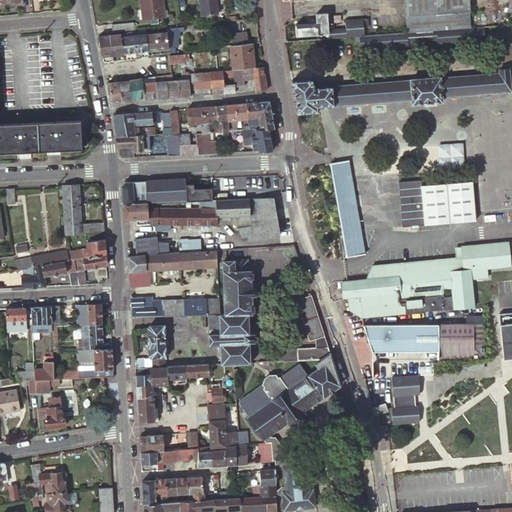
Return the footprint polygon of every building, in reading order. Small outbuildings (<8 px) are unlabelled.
[(160,0),(139,0),(142,20),(148,20),(149,24),(157,23),(157,19),(163,18),(160,0)] [(198,0),(200,16),(216,15),(214,0),(198,0)] [(404,0),(406,32),(469,28),(466,0),(404,0)] [(296,36),(329,34),(328,29),(327,13),(315,14),(316,23),(295,25),(296,36)] [(355,36),(365,35),(364,21),(343,23),(344,29),(328,29),(329,34),(329,38),(335,38),(355,36)] [(132,22),(110,25),(110,32),(133,30),(132,22)] [(365,35),(355,36),(355,40),(360,40),(361,49),(484,40),(483,26),(482,27),(473,27),(469,28),(406,32),(365,35)] [(146,35),(148,51),(156,50),(177,48),(177,39),(180,39),(179,30),(177,31),(176,28),(166,29),(166,33),(146,35)] [(146,30),(139,31),(139,34),(139,36),(141,36),(142,44),(134,44),(135,53),(145,52),(147,51),(148,51),(146,35),(146,30)] [(139,34),(139,31),(132,32),(120,34),(123,54),(125,54),(133,53),(135,53),(134,44),(142,44),(141,36),(139,36),(139,34)] [(247,33),(232,35),(233,44),(248,43),(247,33)] [(123,54),(120,34),(109,35),(112,56),(122,54),(123,54)] [(98,37),(101,57),(112,56),(109,35),(98,37)] [(252,44),(230,46),(232,70),(252,68),(254,68),(252,44)] [(169,64),(170,64),(184,62),(183,59),(183,55),(168,56),(169,64)] [(198,74),(198,67),(184,69),(185,80),(188,79),(191,79),(191,75),(198,74)] [(266,90),(263,67),(254,68),(252,68),(253,79),(255,91),(266,90)] [(253,79),(252,68),(232,70),(233,77),(233,84),(234,87),(244,86),(243,80),(253,79)] [(312,79),(291,81),(297,114),(319,112),(318,107),(412,99),(412,104),(442,102),(442,97),(511,91),(509,68),(499,69),(499,73),(440,78),(440,77),(410,79),(410,80),(314,88),(312,79)] [(210,87),(209,72),(208,73),(208,70),(205,70),(205,73),(198,74),(191,75),(191,79),(192,96),(197,96),(197,89),(210,87)] [(224,94),(224,85),(223,85),(223,77),(222,71),(216,72),(209,72),(210,87),(210,95),(224,94)] [(154,77),(141,79),(143,99),(147,99),(156,98),(155,83),(154,77)] [(129,81),(132,100),(138,99),(143,99),(141,79),(129,81)] [(185,80),(171,81),(165,82),(166,98),(181,97),(189,96),(188,79),(185,80)] [(129,81),(118,82),(121,102),(130,101),(132,100),(129,81)] [(118,82),(107,84),(111,103),(115,102),(121,102),(118,82)] [(165,82),(155,83),(156,98),(166,98),(165,82)] [(234,93),(234,87),(233,84),(224,85),(224,94),(226,93),(234,93)] [(273,129),(269,101),(257,102),(260,125),(261,129),(268,129),(273,129)] [(260,125),(257,102),(246,103),(248,119),(249,126),(260,125)] [(236,120),(248,119),(246,103),(226,105),(228,131),(236,131),(236,120)] [(217,132),(228,131),(226,105),(216,106),(217,120),(217,132)] [(217,120),(216,106),(201,107),(202,121),(216,120),(217,120)] [(202,123),(202,121),(201,107),(187,108),(188,123),(188,124),(197,123),(202,123)] [(178,121),(177,110),(169,110),(170,120),(170,122),(174,121),(178,121)] [(160,122),(159,111),(151,112),(152,123),(160,122)] [(117,137),(136,136),(136,127),(141,127),(141,124),(151,123),(151,124),(152,124),(152,123),(151,112),(113,115),(117,137)] [(0,149),(81,146),(80,118),(0,121),(0,149)] [(197,133),(208,132),(216,132),(216,120),(202,121),(202,123),(197,123),(197,130),(195,130),(195,133),(197,133)] [(149,135),(155,135),(154,128),(152,128),(143,128),(143,127),(141,127),(136,127),(136,136),(117,137),(118,154),(122,157),(133,156),(133,149),(142,149),(150,149),(149,135)] [(154,128),(155,135),(169,134),(172,134),(171,127),(165,127),(158,128),(155,127),(154,128)] [(272,150),(268,129),(261,129),(249,130),(245,130),(241,130),(243,144),(251,143),(257,142),(259,151),(272,150)] [(197,140),(198,154),(215,153),(215,138),(208,139),(208,132),(197,133),(197,140)] [(190,133),(179,134),(180,154),(198,154),(197,140),(195,140),(195,144),(191,144),(190,133)] [(169,134),(170,155),(180,154),(179,134),(172,134),(169,134)] [(439,168),(463,168),(463,143),(439,143),(439,168)] [(349,160),(330,163),(346,257),(365,254),(349,160)] [(216,199),(224,199),(224,177),(211,178),(212,187),(212,199),(216,199)] [(185,184),(185,179),(124,182),(122,185),(123,203),(154,202),(180,201),(186,201),(185,184)] [(423,181),(399,183),(403,228),(476,221),(472,182),(423,187),(423,181)] [(74,231),(76,231),(90,230),(105,229),(104,221),(82,222),(81,213),(79,183),(63,184),(66,233),(74,232),(74,231)] [(199,200),(212,199),(212,187),(194,188),(193,184),(185,184),(186,201),(199,200)] [(6,187),(7,202),(15,202),(14,187),(6,187)] [(279,235),(272,197),(230,199),(231,223),(238,227),(242,239),(245,240),(255,239),(279,235)] [(200,207),(181,208),(181,225),(217,225),(217,223),(216,199),(212,199),(199,200),(200,207)] [(224,199),(216,199),(217,223),(231,223),(230,199),(224,199)] [(123,203),(124,219),(147,218),(151,224),(155,224),(154,209),(154,202),(123,203)] [(155,224),(155,230),(158,230),(158,224),(170,225),(181,225),(181,208),(154,209),(155,224)] [(82,222),(104,221),(104,213),(81,213),(82,222)] [(68,258),(75,257),(82,256),(84,255),(107,251),(105,234),(105,229),(90,230),(90,240),(86,241),(87,247),(67,251),(68,258)] [(216,250),(225,250),(224,234),(201,235),(202,251),(216,250)] [(145,255),(157,254),(156,244),(156,237),(135,238),(136,256),(145,255)] [(167,246),(168,254),(179,253),(190,252),(189,239),(178,239),(179,245),(167,246)] [(343,288),(344,297),(349,297),(350,310),(362,317),(378,316),(378,317),(389,316),(388,315),(474,307),(471,279),(489,277),(488,269),(511,266),(509,242),(462,247),(465,270),(401,276),(400,269),(393,270),(394,283),(360,286),(343,288)] [(16,245),(17,251),(28,249),(26,243),(16,245)] [(457,264),(400,269),(401,276),(465,270),(462,247),(455,248),(457,264)] [(223,261),(227,261),(226,249),(225,250),(216,250),(216,261),(223,261)] [(42,263),(68,258),(67,251),(66,250),(16,259),(18,268),(24,266),(34,265),(42,263)] [(216,261),(216,250),(202,251),(190,252),(179,253),(180,268),(217,265),(216,261)] [(107,251),(84,255),(86,267),(108,264),(107,251)] [(146,270),(148,270),(180,268),(179,253),(168,254),(157,254),(145,255),(146,270)] [(82,256),(75,257),(79,284),(86,283),(85,270),(86,267),(84,255),(82,256)] [(128,265),(129,286),(141,286),(141,285),(149,284),(148,272),(148,270),(146,270),(145,255),(136,256),(128,256),(128,265)] [(79,284),(75,257),(68,258),(42,263),(44,274),(67,270),(67,272),(70,271),(71,284),(79,284)] [(233,363),(250,362),(249,341),(249,333),(248,314),(252,314),(252,295),(251,288),(250,270),(248,270),(247,260),(227,261),(223,261),(225,314),(219,314),(208,315),(208,329),(216,329),(219,329),(219,334),(216,334),(209,334),(209,345),(220,344),(221,364),(233,363)] [(44,274),(42,263),(34,265),(24,266),(25,274),(23,274),(23,286),(46,285),(44,274)] [(394,283),(393,270),(374,272),(360,286),(394,283)] [(315,338),(324,336),(319,320),(311,295),(296,300),(310,340),(315,338)] [(152,306),(152,300),(152,296),(130,297),(131,317),(153,316),(152,306)] [(162,305),(152,306),(153,316),(184,315),(184,299),(162,300),(162,305)] [(219,314),(218,301),(206,302),(206,299),(184,299),(184,315),(208,315),(219,314)] [(89,322),(89,323),(102,322),(101,302),(77,303),(77,320),(58,320),(57,304),(51,304),(52,321),(52,324),(81,323),(89,322)] [(43,305),(31,306),(32,330),(47,330),(46,322),(52,321),(51,304),(43,305)] [(26,306),(6,307),(7,318),(7,330),(27,329),(26,318),(27,318),(26,306)] [(511,311),(499,313),(503,357),(511,356),(511,311)] [(95,348),(100,348),(99,341),(103,341),(102,322),(89,323),(89,322),(81,323),(81,331),(86,330),(90,330),(90,341),(88,341),(88,344),(91,344),(91,348),(95,348)] [(153,367),(164,367),(164,357),(166,357),(165,346),(164,346),(164,336),(165,336),(165,324),(149,325),(147,327),(148,355),(150,358),(152,358),(153,367)] [(417,359),(437,359),(485,358),(485,324),(437,324),(365,325),(365,369),(417,368),(417,359)] [(323,358),(330,353),(324,336),(315,338),(316,348),(279,349),(280,361),(284,360),(298,360),(323,358)] [(113,368),(112,347),(100,348),(95,348),(95,361),(88,361),(88,368),(95,368),(96,370),(113,368)] [(48,378),(54,378),(53,350),(44,351),(45,360),(43,360),(44,366),(33,367),(34,368),(34,379),(36,379),(48,378)] [(53,350),(54,378),(66,378),(66,360),(60,360),(59,350),(53,350)] [(304,411),(340,385),(330,353),(323,358),(316,363),(319,368),(289,389),(280,377),(278,378),(276,375),(270,375),(264,378),(263,384),(243,398),(242,403),(264,439),(273,433),(288,422),(291,425),(294,423),(294,424),(295,424),(296,425),(297,426),(298,426),(299,426),(300,425),(301,425),(302,425),(303,424),(303,423),(304,423),(304,422),(304,421),(304,420),(304,419),(304,418),(303,417),(306,414),(304,411)] [(26,369),(34,368),(33,367),(33,356),(25,358),(26,369)] [(135,368),(142,367),(144,367),(143,358),(134,358),(135,368)] [(298,367),(298,360),(284,360),(284,368),(298,367)] [(484,362),(459,365),(460,372),(485,369),(484,362)] [(208,370),(208,365),(208,364),(185,365),(185,376),(208,375),(208,370)] [(166,367),(164,367),(153,367),(151,367),(152,385),(168,384),(168,377),(167,365),(166,365),(166,367)] [(185,376),(185,365),(167,365),(168,377),(185,377),(185,376)] [(144,367),(142,367),(142,373),(135,374),(136,386),(149,385),(150,387),(150,389),(152,388),(152,385),(151,367),(150,367),(144,367)] [(31,379),(34,379),(34,368),(26,369),(26,370),(17,370),(18,372),(13,373),(13,370),(9,371),(9,376),(9,380),(26,379),(31,379)] [(417,395),(417,376),(391,376),(391,407),(389,408),(389,424),(415,423),(415,407),(412,407),(412,395),(417,395)] [(48,378),(36,379),(36,391),(49,390),(48,378)] [(136,396),(153,396),(153,395),(152,391),(152,388),(150,389),(150,387),(149,385),(136,386),(136,396)] [(16,387),(0,389),(0,411),(20,408),(16,387)] [(40,406),(41,418),(46,417),(47,425),(66,424),(65,415),(62,415),(60,395),(51,396),(52,402),(48,403),(48,405),(40,406)] [(153,407),(153,396),(136,396),(138,422),(154,421),(154,416),(153,407)] [(209,420),(224,419),(223,404),(208,405),(209,420)] [(385,404),(373,408),(375,414),(387,410),(385,404)] [(211,446),(224,445),(240,444),(239,431),(225,432),(224,419),(209,420),(209,431),(210,446),(211,446)] [(240,444),(245,444),(247,443),(246,431),(239,431),(240,444)] [(196,432),(188,433),(188,448),(192,447),(197,447),(196,432)] [(272,440),(275,437),(273,433),(264,439),(265,442),(267,442),(269,441),(272,440)] [(139,436),(140,451),(162,450),(163,450),(162,434),(139,436)] [(275,470),(283,469),(295,467),(294,463),(275,437),(272,440),(272,461),(275,460),(275,469),(275,470)] [(265,442),(259,443),(260,462),(272,461),(272,440),(269,441),(267,442),(265,442)] [(240,444),(224,445),(225,464),(234,464),(240,464),(243,464),(247,463),(245,444),(240,444)] [(224,445),(211,446),(211,450),(212,465),(225,464),(224,445)] [(198,466),(212,465),(211,450),(207,450),(207,446),(197,447),(198,458),(198,466)] [(163,450),(162,450),(162,461),(174,460),(174,449),(163,450)] [(140,463),(162,461),(162,450),(140,451),(140,463)] [(34,482),(37,495),(48,493),(66,491),(65,480),(63,481),(62,473),(62,472),(41,474),(38,460),(31,462),(34,474),(33,474),(34,482)] [(275,495),(276,510),(315,506),(314,488),(309,488),(307,466),(295,467),(283,469),(285,491),(282,492),(282,495),(276,495),(275,495)] [(263,496),(275,495),(276,495),(275,483),(276,483),(275,470),(275,469),(259,470),(260,485),(254,485),(254,488),(253,488),(254,497),(263,496)] [(285,491),(283,469),(275,470),(276,483),(275,483),(276,495),(282,495),(282,492),(285,491)] [(187,500),(213,499),(220,498),(220,493),(203,494),(202,476),(188,477),(188,492),(187,493),(187,500)] [(188,477),(176,478),(177,494),(187,493),(188,492),(188,477)] [(166,479),(167,494),(177,494),(176,478),(166,479)] [(142,480),(143,503),(157,502),(157,501),(156,479),(142,480)] [(156,479),(157,501),(165,501),(165,494),(167,494),(166,479),(156,479)] [(31,496),(37,495),(34,482),(25,484),(27,497),(31,496)] [(114,502),(113,483),(102,487),(96,487),(98,511),(113,511),(115,510),(114,502)] [(11,500),(19,498),(17,486),(8,488),(11,500)] [(69,500),(67,500),(66,491),(48,493),(49,502),(44,503),(45,511),(65,511),(65,509),(69,508),(69,500)] [(264,511),(276,510),(275,495),(263,496),(264,511)] [(264,511),(263,496),(254,497),(241,497),(241,509),(242,511),(264,511)] [(214,511),(241,509),(241,497),(239,497),(220,498),(213,499),(214,509),(214,511)] [(197,511),(197,510),(214,509),(213,499),(187,500),(178,501),(178,511),(197,511)] [(159,511),(160,511),(166,510),(166,501),(157,502),(143,503),(143,511),(159,511)] [(178,511),(178,501),(177,501),(167,501),(166,501),(166,510),(174,510),(174,511),(178,511)]
